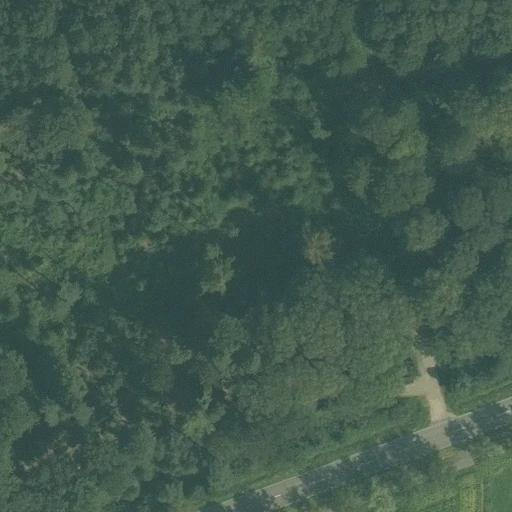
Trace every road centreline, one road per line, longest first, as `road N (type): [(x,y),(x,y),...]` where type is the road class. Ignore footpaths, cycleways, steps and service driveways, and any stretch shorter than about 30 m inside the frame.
road 1 (track): [(442,433),(349,0)]
road 2 (tertiary): [(229,511),(511,408)]
